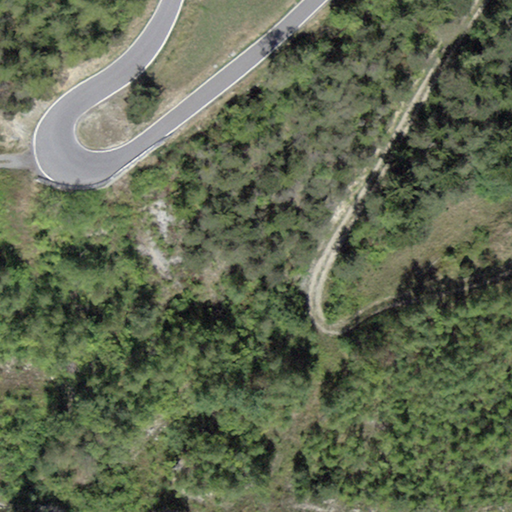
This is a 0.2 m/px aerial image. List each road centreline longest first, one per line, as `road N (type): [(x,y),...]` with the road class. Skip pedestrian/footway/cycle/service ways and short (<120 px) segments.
road 1 (track): [(481,0),(334,248),(316,297),(318,327),(335,341),(511,280)]
road 2 (tertiary): [(316,0),(157,132),(96,165),(62,157),(56,129),(77,102),(136,57),(172,0)]
